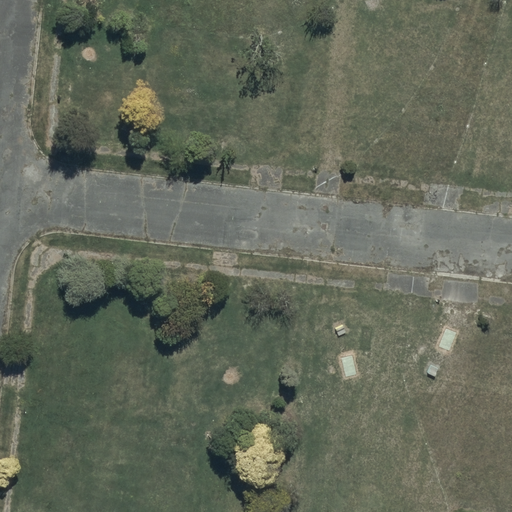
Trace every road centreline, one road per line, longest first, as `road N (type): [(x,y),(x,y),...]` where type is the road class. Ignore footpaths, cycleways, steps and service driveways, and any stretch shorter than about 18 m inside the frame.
road 1 (track): [(0,184),(511,247)]
road 2 (track): [(0,125),(11,0)]
